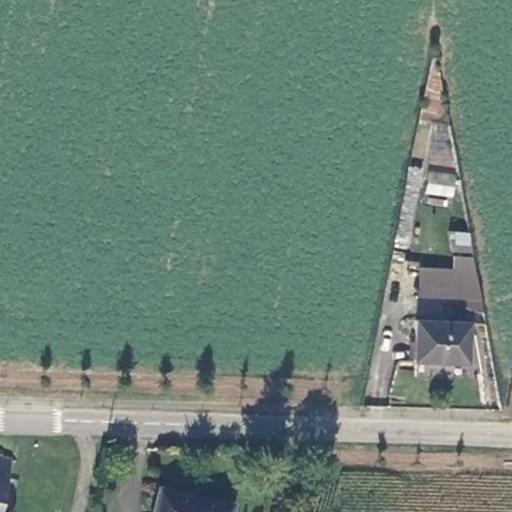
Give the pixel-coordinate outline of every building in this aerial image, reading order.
[(434,47),(419,120),(449,123),(434,47)] [(458,176),(428,172),(425,197),(455,201),(458,176)] [(451,253),(471,252),(470,231),(450,232),(451,253)] [(455,256),(454,283),(479,284),(475,257),(455,256)] [(466,304),(483,304),(479,284),(454,283),(419,280),(418,295),(465,298),(466,304)] [(470,324),(418,320),(415,359),(468,363),(470,324)] [(0,511),(1,511),(15,461),(0,458),(0,511)] [(233,511),(235,508),(161,491),(156,511),(233,511)]
